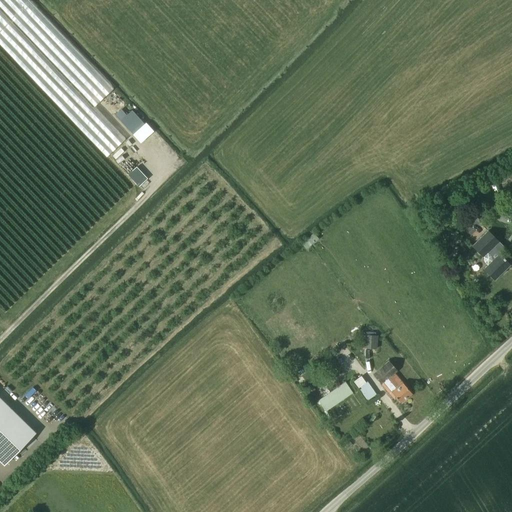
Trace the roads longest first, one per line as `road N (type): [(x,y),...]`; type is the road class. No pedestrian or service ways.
road 1 (track): [(0,343),(177,162)]
road 2 (unclassified): [(330,511),(511,347)]
